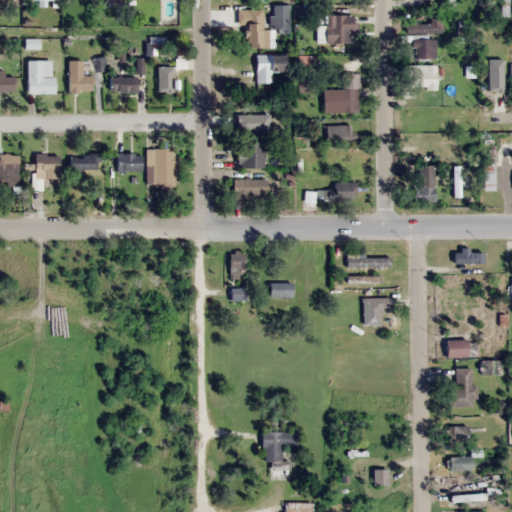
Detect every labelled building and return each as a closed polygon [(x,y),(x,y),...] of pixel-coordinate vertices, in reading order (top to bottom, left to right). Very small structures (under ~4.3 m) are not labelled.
[(499,0),(499,15),(507,15),(507,0),(499,0)] [(288,29),(288,5),(271,5),(271,29),(288,29)] [(263,9),(236,9),(236,25),(244,25),(244,47),(267,47),(267,29),(263,29),(263,9)] [(315,43),(352,43),(352,15),(315,15),(315,43)] [(439,34),(439,18),(428,18),(428,21),(404,21),(404,34),(439,34)] [(434,59),(434,39),(410,39),(410,59),(434,59)] [(483,53),(483,82),(498,82),(498,53),(483,53)] [(256,79),(226,79),(226,89),(263,89),(263,83),(267,83),(267,71),(283,71),(283,55),(256,55),(256,79)] [(314,56),(297,56),(297,65),(314,65),(314,56)] [(53,60),(25,60),(25,94),(53,94),(53,60)] [(66,91),(88,91),(88,61),(66,61),(66,91)] [(435,65),(407,65),(407,88),(435,88),(435,65)] [(173,90),(173,66),(148,66),(148,90),(173,90)] [(0,70),(0,92),(12,92),(12,77),(3,77),(3,70),(0,70)] [(357,74),(341,74),(341,90),(322,90),(322,112),(357,112),(357,74)] [(134,76),(107,76),(107,93),(134,93),(134,76)] [(257,111),(241,111),(241,134),(257,134),(257,111)] [(354,125),(324,125),(324,142),(354,142),(354,125)] [(264,141),(236,141),(236,168),(264,168),(264,141)] [(179,160),(173,160),(173,149),(146,149),(146,185),(179,185),(179,160)] [(1,181),(16,181),(16,155),(0,154),(0,175),(1,176),(1,181)] [(115,171),(139,171),(139,154),(115,154),(115,171)] [(58,155),(33,155),(33,179),(58,179),(58,155)] [(97,170),(97,155),(68,155),(68,170),(97,170)] [(493,190),(492,164),(482,164),(482,190),(493,190)] [(432,203),(432,165),(413,165),(413,203),(432,203)] [(231,198),(264,198),(264,179),(231,179),(231,198)] [(325,190),(325,200),(354,200),(354,182),(332,182),(332,190),(325,190)] [(243,252),(228,252),(228,278),(243,278),(243,252)] [(344,257),(344,267),(388,267),(388,257),(344,257)] [(267,297),(291,297),(291,282),(267,282),(267,297)] [(360,298),(360,325),(379,325),(379,307),(387,307),(387,298),(360,298)] [(475,357),(475,340),(442,340),(442,357),(475,357)] [(453,389),(447,389),(447,407),(473,407),(473,386),(470,386),(470,368),(453,368),(453,389)] [(155,377),(127,377),(127,403),(155,403),(155,377)] [(109,458),(143,458),(143,421),(109,421),(109,458)] [(467,426),(445,426),(445,443),(467,443),(467,426)] [(270,478),(291,478),(291,461),(280,461),(280,446),(293,445),(293,431),(261,432),(261,462),(269,461),(270,478)] [(470,456),(446,456),(446,469),(470,469),(470,456)] [(387,469),(371,469),(371,485),(387,485),(387,469)] [(281,511),(311,511),(311,502),(281,502),(281,511)]
